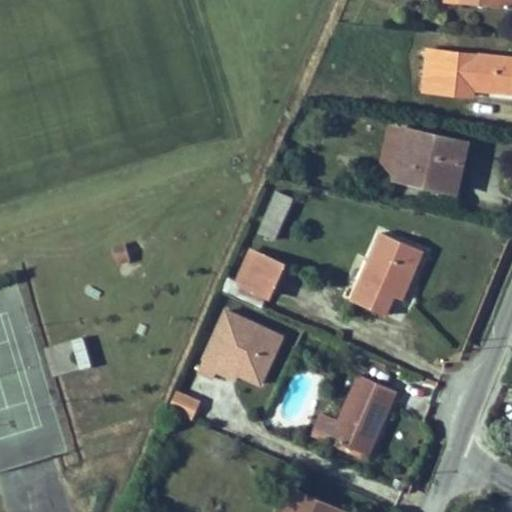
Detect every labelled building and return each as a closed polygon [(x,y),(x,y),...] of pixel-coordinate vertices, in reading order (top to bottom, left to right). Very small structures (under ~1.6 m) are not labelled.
[(511,65),(427,55),(422,98),(470,104),(471,95),(511,99),(511,65)] [(391,179),(404,132),(387,127),(378,163),(391,179)] [(391,179),(424,188),(425,184),(452,191),(464,145),(404,132),(391,179)] [(277,194),(272,212),(287,216),(292,198),(277,194)] [(417,258),(375,237),(344,304),(379,322),(388,303),(396,306),(417,258)] [(138,255),(133,240),(119,245),(123,259),(138,255)] [(275,265),(243,249),(227,282),(259,298),(275,265)] [(204,373),(210,361),(223,368),(227,376),(249,387),(263,358),(252,352),(262,333),(214,311),(185,373),(200,380),(204,373)] [(273,338),(262,333),(252,352),(263,358),(273,338)] [(85,339),(73,341),(80,371),(91,368),(85,339)] [(72,343),(49,346),(53,373),(76,370),(72,343)] [(224,382),(227,376),(223,368),(210,361),(204,373),(224,382)] [(318,446),(352,464),(383,401),(348,384),(328,426),(318,445),(318,446)] [(176,392),(169,411),(194,420),(201,401),(176,392)] [(67,511),(63,493),(18,503),(12,474),(2,476),(9,511),(67,511)] [(316,511),(277,492),(268,511),(316,511)]
